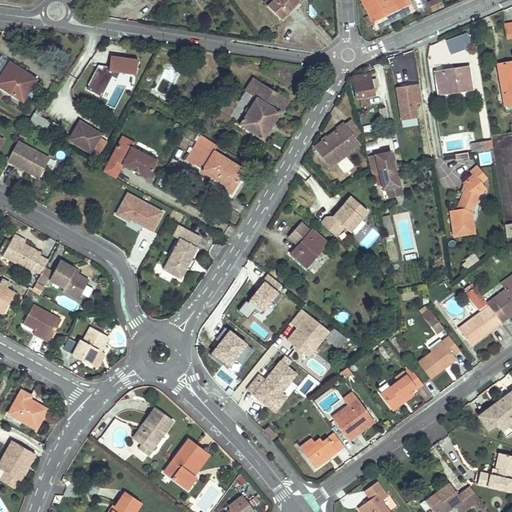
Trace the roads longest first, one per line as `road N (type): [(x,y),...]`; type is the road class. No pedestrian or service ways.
road 1 (residential): [(348,56),(88,27),(56,11),(0,13)]
road 2 (residential): [(168,333),(180,328),(226,263),(348,56)]
road 3 (residential): [(302,511),(511,352)]
road 4 (residential): [(143,338),(118,261),(0,195)]
road 5 (residential): [(348,56),(488,0)]
road 6 (residential): [(33,511),(69,430),(94,403)]
